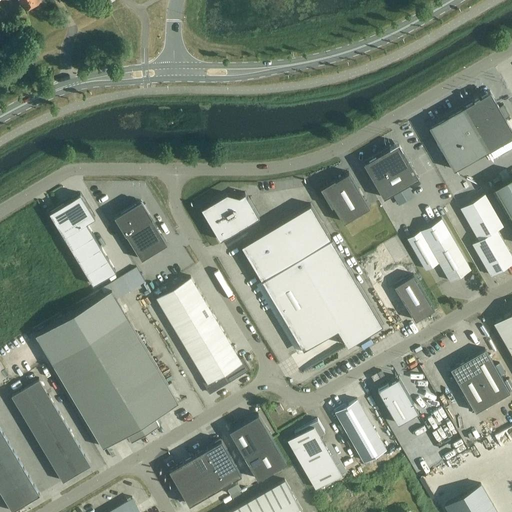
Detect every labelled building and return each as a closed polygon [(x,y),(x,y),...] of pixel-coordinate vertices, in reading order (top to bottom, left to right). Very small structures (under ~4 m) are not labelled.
[(17,0),(23,9),(24,9),(25,10),(31,6),(30,5),(38,0),(17,0)] [(511,135),(511,129),(489,90),(479,96),(478,95),(473,98),(474,100),(428,126),(448,161),(483,141),(488,149),(511,135)] [(389,148),(363,163),(383,198),(418,177),(402,149),(398,142),(389,147),(389,148)] [(322,187),(343,222),(369,206),(348,172),(322,187)] [(511,175),(494,186),(511,217),(511,175)] [(219,240),(259,216),(245,192),(238,196),(236,195),(236,194),(232,193),(232,194),(226,192),(200,208),(219,240)] [(85,272),(92,284),(115,270),(108,258),(101,246),(86,222),(94,217),(80,193),(49,212),(63,236),(78,260),(85,272)] [(472,243),(490,275),(511,262),(511,255),(497,229),(503,225),(485,193),(460,207),(478,239),(472,243)] [(167,243),(140,200),(115,216),(141,259),(167,243)] [(310,204),(239,247),(302,349),(336,328),(347,346),(383,325),(310,204)] [(470,269),(450,233),(441,218),(407,237),(425,269),(438,262),(449,281),(470,269)] [(136,267),(101,288),(104,293),(111,288),(116,297),(144,280),(136,267)] [(412,320),(433,307),(412,275),(392,288),(412,320)] [(190,276),(173,286),(181,299),(198,289),(190,276)] [(173,286),(156,296),(164,309),(181,299),(173,286)] [(104,293),(63,317),(135,437),(159,423),(154,415),(178,401),(116,297),(111,288),(104,293)] [(198,289),(181,299),(188,311),(195,323),(213,313),(198,289)] [(181,299),(164,309),(171,321),(188,311),(181,299)] [(511,354),(511,310),(493,322),(511,354)] [(188,311),(171,321),(178,334),(195,323),(188,311)] [(213,313),(195,323),(203,336),(220,325),(213,313)] [(63,317),(35,334),(102,447),(126,432),(131,440),(135,437),(63,317)] [(195,323),(178,334),(186,346),(203,336),(195,323)] [(220,325),(203,336),(210,348),(227,338),(220,325)] [(203,336),(186,346),(205,379),(202,381),(209,393),(225,383),(225,382),(229,380),(225,372),(210,348),(203,336)] [(227,338),(210,348),(225,372),(242,362),(240,358),(227,338)] [(509,391),(484,348),(467,358),(449,368),(460,385),(474,411),(509,391)] [(242,362),(225,372),(229,380),(233,377),(234,378),(250,368),(242,356),(240,358),(242,362)] [(418,411),(398,377),(377,389),(397,423),(418,411)] [(39,378),(11,395),(62,481),(90,464),(39,378)] [(364,461),(385,449),(356,398),(345,405),(342,404),(334,409),(364,461)] [(279,404),(274,407),(278,413),(283,410),(279,404)] [(258,413),(243,422),(257,446),(272,438),(258,413)] [(287,440),(315,488),(341,472),(319,434),(324,431),(317,418),(294,431),(296,434),(287,440)] [(447,430),(453,433),(457,426),(444,421),(439,432),(445,434),(447,430)] [(243,422),(229,430),(243,454),(257,446),(243,422)] [(0,428),(0,491),(11,511),(39,494),(0,428)] [(411,438),(416,447),(421,445),(416,435),(411,438)] [(421,442),(428,448),(433,442),(425,436),(421,442)] [(257,446),(243,454),(257,479),(286,462),(272,438),(257,446)] [(449,467),(450,470),(495,446),(491,438),(432,470),(443,492),(446,490),(437,473),(449,467)] [(168,469),(189,504),(241,474),(221,439),(168,469)] [(418,449),(422,457),(427,455),(423,447),(418,449)] [(428,468),(433,466),(429,458),(425,460),(428,468)] [(385,463),(365,474),(385,509),(403,499),(385,463)] [(303,511),(284,479),(227,511),(303,511)] [(497,511),(481,484),(445,505),(449,511),(497,511)] [(106,511),(140,511),(132,497),(106,511)]
